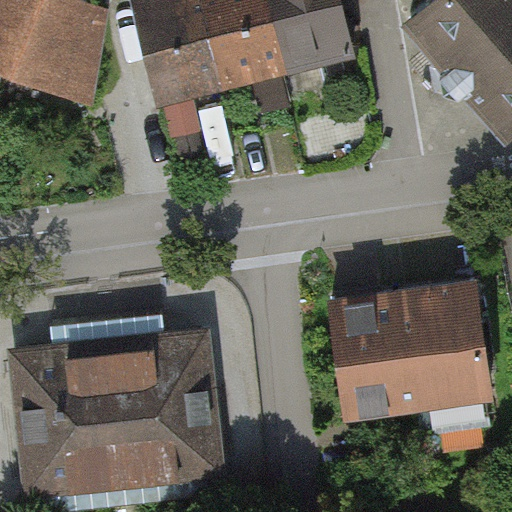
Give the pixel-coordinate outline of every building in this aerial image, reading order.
[(109,11),(82,0),(0,0),(0,83),(5,73),(91,109),(109,11)] [(320,55),(354,46),(342,0),(141,0),(137,1),(161,96),(195,87),(224,80),(252,73),(290,63),(320,55)] [(511,0),(428,0),(412,15),(460,70),(509,124),(511,121),(511,0)] [(474,282),(328,303),(346,427),(492,406),(474,282)] [(210,325),(11,349),(29,507),(228,484),(210,325)] [(445,419),(447,453),(494,449),(491,415),(445,419)]
